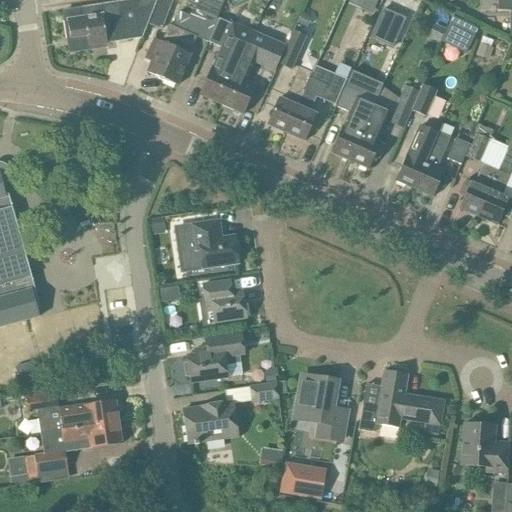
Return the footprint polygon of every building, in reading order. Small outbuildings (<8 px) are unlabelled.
[(147,23),(156,0),(130,0),(122,1),(65,10),(71,49),(141,39),(147,23)] [(156,0),(147,23),(161,29),(173,0),(156,0)] [(190,16),(162,80),(177,87),(191,56),(189,55),(197,37),(207,42),(215,22),(216,23),(217,20),(216,19),(224,0),(199,0),(189,16),(190,16)] [(348,0),(347,5),(372,14),(376,0),(348,0)] [(480,0),(481,11),(511,11),(511,0),(480,0)] [(370,38),(392,48),(404,20),(383,10),(370,38)] [(146,73),(162,80),(190,16),(189,16),(180,12),(174,27),(169,25),(161,43),(153,39),(146,56),(152,58),(146,73)] [(212,67),(200,95),(221,105),(250,38),(251,39),(254,32),(220,17),(209,42),(221,48),(213,67),(212,67)] [(452,17),(441,41),(466,53),(477,29),(452,17)] [(292,31),(285,46),(286,46),(278,64),(291,70),(306,37),(292,31)] [(250,38),(221,105),(243,114),(255,86),(245,82),(253,62),(275,72),(278,64),(286,46),(285,46),(254,32),(251,39),(250,38)] [(312,74),(286,133),(305,142),(317,114),(310,111),(316,97),(335,105),(346,80),(334,74),(315,67),(312,74)] [(267,125),(286,133),(312,74),(298,68),(284,100),(279,97),(267,125)] [(421,84),(418,91),(419,92),(410,111),(412,111),(426,118),(437,92),(421,84)] [(418,91),(405,85),(389,122),(404,129),(412,111),(410,111),(419,92),(418,91)] [(341,127),(330,153),(349,161),(372,106),(360,101),(354,98),(356,94),(343,88),(334,108),(348,114),(342,127),(341,127)] [(372,106),(349,161),(368,169),(373,157),(378,159),(384,145),(379,143),(380,142),(377,141),(385,121),(389,113),(374,106),(372,106)] [(394,181),(416,190),(440,134),(417,125),(405,155),(394,181)] [(475,135),(466,157),(481,163),(490,141),(491,140),(494,133),(478,127),(475,135)] [(440,134),(416,190),(433,198),(438,186),(442,188),(448,174),(437,169),(450,138),(440,134)] [(497,171),(477,217),(496,226),(501,215),(509,219),(511,211),(511,136),(507,148),(498,171),(497,171)] [(470,144),(456,139),(448,160),(461,165),(470,144)] [(463,198),(458,209),(477,217),(497,171),(498,171),(507,148),(491,140),(490,141),(481,163),(483,164),(475,185),(465,180),(458,195),(463,198)] [(0,328),(39,317),(37,309),(40,309),(39,305),(36,306),(32,294),(35,293),(21,243),(17,244),(15,234),(8,211),(12,210),(11,208),(8,198),(9,198),(8,195),(6,195),(2,184),(4,184),(7,181),(9,178),(9,175),(9,172),(7,168),(5,166),(2,164),(0,163),(0,328)] [(192,226),(182,227),(188,271),(203,269),(238,264),(234,237),(220,239),(218,222),(192,226)] [(204,299),(198,300),(202,328),(210,327),(214,326),(214,324),(246,319),(242,291),(225,294),(224,282),(202,285),(204,299)] [(160,303),(177,301),(176,288),(158,291),(160,303)] [(188,363),(184,365),(185,376),(190,377),(191,384),(227,379),(225,366),(241,364),(239,357),(245,356),(242,333),(232,335),(208,338),(210,348),(199,349),(200,354),(187,356),(188,363)] [(35,362),(15,367),(20,384),(39,378),(35,362)] [(275,383),(273,371),(264,372),(266,384),(275,383)] [(407,375),(383,371),(377,407),(362,404),(358,430),(371,432),(372,433),(374,432),(375,432),(377,431),(378,431),(379,430),(380,428),(380,427),(381,426),(398,428),(400,419),(424,423),(423,433),(438,435),(443,402),(404,395),(407,375)] [(335,383),(301,378),(294,418),(330,423),(328,438),(342,440),(346,413),(327,409),(328,399),(332,399),(335,383)] [(287,395),(285,383),(275,384),(277,396),(287,395)] [(277,401),(275,384),(266,386),(250,388),(252,404),(277,401)] [(55,432),(118,423),(115,401),(58,409),(56,392),(25,396),(27,416),(37,415),(40,434),(55,432)] [(226,404),(183,410),(188,444),(237,437),(233,405),(232,403),(226,404)] [(43,455),(26,457),(28,475),(67,470),(67,469),(65,453),(89,449),(121,445),(118,423),(55,432),(40,434),(43,455)] [(495,427),(463,424),(460,466),(485,468),(485,473),(506,474),(508,443),(494,442),(495,427)] [(282,468),(283,450),(260,449),(259,466),(282,468)] [(284,461),(277,493),(319,502),(326,470),(284,461)] [(492,483),(490,511),(504,511),(506,483),(492,483)]
